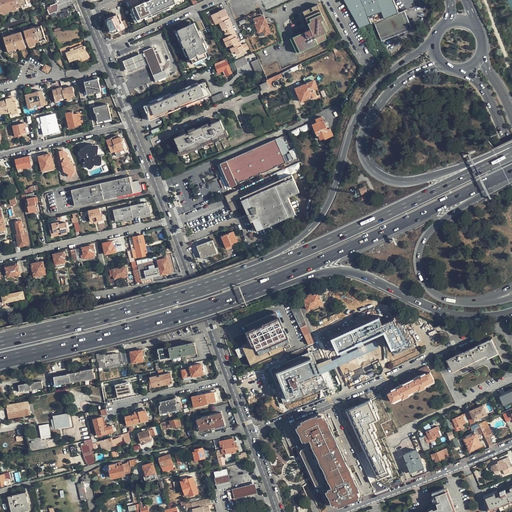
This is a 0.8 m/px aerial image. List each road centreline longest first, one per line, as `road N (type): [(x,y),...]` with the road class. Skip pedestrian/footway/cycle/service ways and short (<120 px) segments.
road 1 (motorway): [(433,39),(380,81),(360,109),(332,194),(310,229),(202,288)]
road 2 (motorway): [(511,153),(295,255),(202,288)]
road 3 (motorway): [(217,301),(511,171)]
road 4 (motorway): [(217,301),(347,270),(454,313),(511,312)]
road 5 (motorway): [(511,146),(407,181),(369,168),(361,136),(373,111),(403,79),(442,63)]
road 6 (residential): [(249,432),(490,328),(511,341)]
road 7 (motorway): [(0,360),(217,301)]
road 8 (motorway): [(485,301),(434,293),(421,275),(419,250),(439,221),(511,179)]
road 9 (motorway): [(202,288),(0,340)]
road 10 (unknown): [(157,187),(61,209),(61,193),(150,169)]
road 11 (residential): [(190,276),(0,313)]
road 12 (residential): [(511,444),(340,511)]
road 13 (residential): [(0,258),(170,219)]
road 14 (residential): [(511,379),(400,433),(394,446),(405,479)]
road 15 (residential): [(86,467),(247,427)]
road 16 (secondary): [(190,276),(247,427)]
road 17 (residential): [(0,155),(131,122)]
road 18 (unknown): [(110,407),(229,379)]
road 19 (residential): [(102,50),(213,0)]
